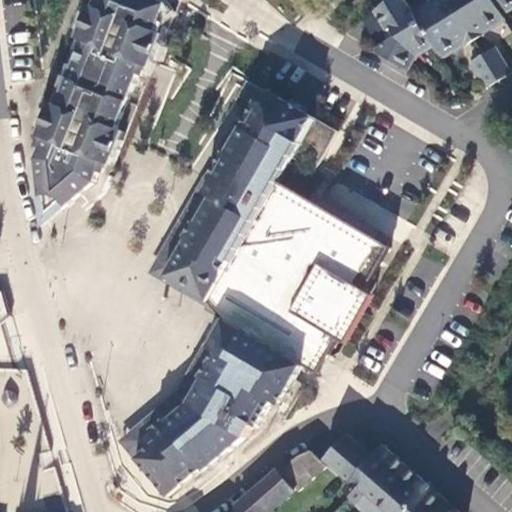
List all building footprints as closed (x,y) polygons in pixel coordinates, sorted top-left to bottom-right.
[(90,0),(80,28),(46,110),(47,111),(40,127),(39,127),(34,140),(34,146),(42,149),(37,166),(42,200),(64,210),(96,184),(102,172),(110,176),(123,142),(176,10),(173,3),(170,0),(90,0)] [(366,51),(363,58),(395,77),(404,60),(420,50),(403,21),(389,0),(388,0),(363,18),(374,35),(379,34),(383,41),(366,51)] [(414,14),(403,21),(420,50),(428,63),(449,50),(447,46),(457,40),(433,0),(428,0),(413,10),(414,14)] [(471,38),(492,25),(489,19),(476,0),(433,0),(457,40),(469,33),(471,38)] [(476,0),(489,19),(509,6),(507,2),(511,0),(476,0)] [(485,52),(470,61),(486,85),(500,77),(485,52)] [(473,93),(486,85),(470,61),(459,68),(473,93)] [(238,95),(256,104),(258,101),(264,90),(246,80),(238,95)] [(175,261),(217,286),(278,181),(292,157),(315,169),(338,129),(307,110),(290,101),(281,96),(267,105),(258,101),(256,104),(228,151),(225,150),(210,176),(227,185),(212,211),(206,208),(198,222),(195,221),(187,235),(189,236),(175,261)] [(153,266),(210,299),(210,298),(217,286),(175,261),(189,236),(187,235),(195,221),(198,222),(206,208),(212,211),(227,185),(210,176),(207,175),(153,266)] [(390,247),(311,201),(278,181),(217,286),(249,305),(238,327),(304,366),(317,374),(332,348),(390,247)] [(406,242),(368,219),(366,221),(316,191),(311,201),(390,247),(332,348),(344,353),(406,242)] [(42,200),(45,226),(64,210),(42,200)] [(226,318),(226,320),(238,327),(249,305),(217,286),(210,298),(210,299),(226,318)] [(136,458),(168,496),(180,486),(150,449),(160,438),(154,431),(165,420),(168,422),(191,402),(204,379),(202,377),(218,350),(224,354),(238,327),(226,320),(210,346),(205,344),(176,392),(120,440),(136,458)] [(150,449),(180,486),(203,468),(206,471),(246,437),(254,424),(259,427),(274,402),(280,405),(304,366),(238,327),(224,354),(218,350),(202,377),(204,379),(191,402),(168,422),(165,420),(154,431),(160,438),(150,449)] [(16,389),(12,387),(9,388),(5,391),(4,395),(5,399),(7,402),(11,403),(15,402),(18,400),(19,396),(18,392),(16,389)] [(459,511),(386,446),(376,458),(352,436),(329,462),(342,472),(343,472),(354,482),(346,490),(355,498),(367,511),(459,511)] [(315,452),(316,451),(312,448),(298,456),(317,477),(329,467),(315,452)] [(297,493),(317,477),(298,456),(287,464),(240,505),(242,508),(236,511),(272,511),(296,491),(297,493)]
